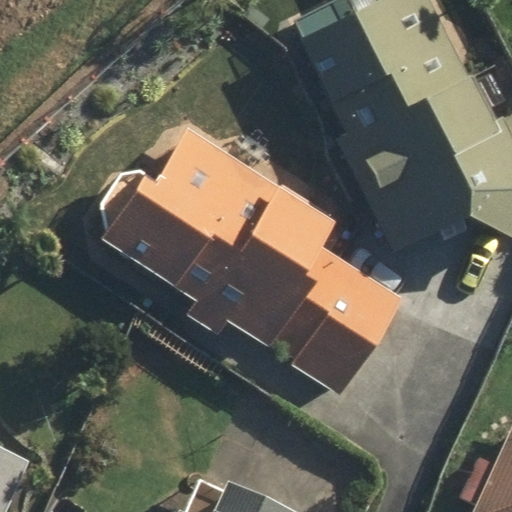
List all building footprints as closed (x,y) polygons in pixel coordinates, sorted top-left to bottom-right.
[(387,248),(463,213),(509,236),(511,230),(511,109),(484,123),(425,0),(379,0),(356,11),(350,0),(338,0),(293,21),(345,132),(335,137),(387,248)] [(317,238),(329,217),(177,126),(104,248),(346,392),(406,291),(317,238)] [(511,511),(511,420),(468,511),(511,511)] [(0,445),(0,511),(9,511),(33,462),(0,445)] [(291,511),(216,478),(202,510),(180,500),(174,511),(291,511)]
